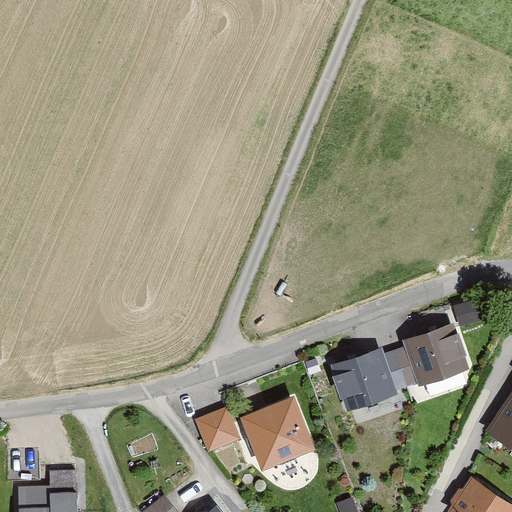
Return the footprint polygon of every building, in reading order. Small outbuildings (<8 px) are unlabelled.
[(476,299),(454,306),(460,326),(483,319),(476,299)] [(453,323),(402,340),(404,347),(395,350),(408,387),(418,383),(419,387),(426,385),(430,396),(467,383),(463,372),(470,370),(466,357),(468,357),(459,334),(457,334),(453,323)] [(382,347),(331,365),(347,412),(399,394),(398,390),(408,387),(395,350),(385,354),(382,347)] [(310,376),(322,372),(317,358),(305,362),(310,376)] [(511,390),(486,429),(511,446),(511,390)] [(294,396),(240,418),(261,472),(316,450),(294,396)] [(228,406),(195,419),(208,452),(241,439),(228,406)] [(85,468),(49,469),(50,486),(19,487),(19,511),(78,511),(78,491),(86,491),(85,468)] [(511,511),(511,500),(471,473),(463,486),(459,487),(451,498),(452,502),(448,508),(453,511),(511,511)] [(179,511),(165,493),(143,510),(144,511),(179,511)] [(337,502),(341,511),(359,511),(353,496),(337,502)] [(224,511),(217,502),(205,511),(224,511)]
